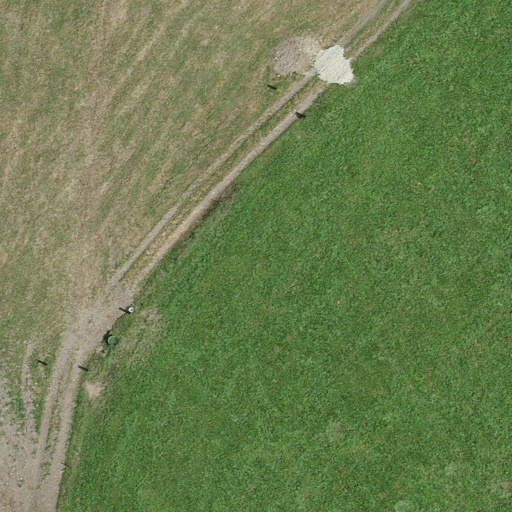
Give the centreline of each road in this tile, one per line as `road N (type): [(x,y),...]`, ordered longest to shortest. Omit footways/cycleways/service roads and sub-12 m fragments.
road 1 (track): [(102,0),(71,365),(43,511)]
road 2 (track): [(399,0),(143,263),(71,365)]
